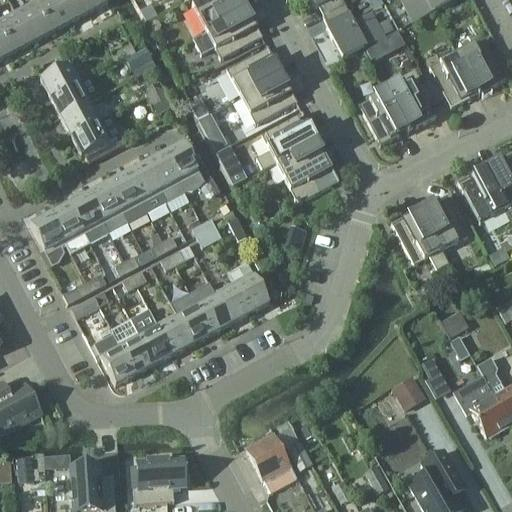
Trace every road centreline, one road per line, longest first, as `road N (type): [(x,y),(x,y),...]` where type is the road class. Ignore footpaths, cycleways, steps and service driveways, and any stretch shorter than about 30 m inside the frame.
road 1 (residential): [(187,417),(326,334),(373,190)]
road 2 (residential): [(187,417),(119,421),(81,412),(67,401),(0,272)]
road 3 (residential): [(373,190),(271,0)]
road 4 (residential): [(373,190),(511,119)]
